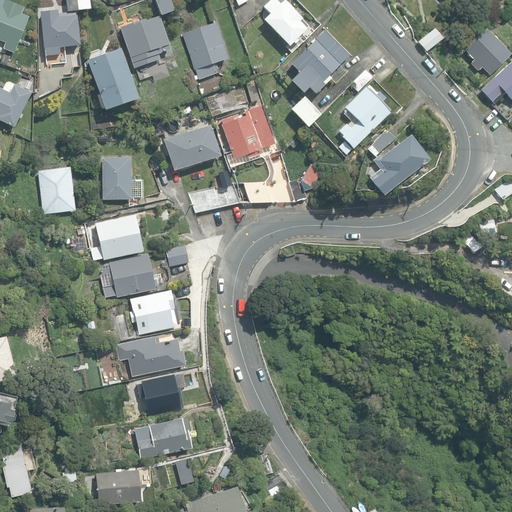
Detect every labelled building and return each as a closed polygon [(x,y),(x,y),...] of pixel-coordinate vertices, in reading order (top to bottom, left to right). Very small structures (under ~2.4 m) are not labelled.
[(3,48),(14,52),(30,17),(22,14),(25,8),(7,0),(6,0),(0,0),(0,41),(5,43),(3,48)] [(77,10),(75,0),(65,0),(66,11),(77,10)] [(75,0),(77,10),(89,9),(88,0),(75,0)] [(154,0),(159,16),(172,11),(168,0),(154,0)] [(262,20),(288,46),(306,29),(299,21),(302,18),(284,0),(282,0),(279,4),(274,0),(268,0),(262,6),(269,13),(262,20)] [(45,49),(45,56),(59,54),(58,48),(79,45),(76,15),(75,16),(75,15),(75,12),(57,14),(57,10),(39,12),(43,49),(45,49)] [(119,27),(134,69),(148,64),(146,58),(169,50),(157,16),(144,21),(143,19),(119,27)] [(195,69),(198,80),(202,78),(217,74),(213,63),(226,59),(215,23),(202,27),(181,34),(193,70),(195,69)] [(480,68),(488,75),(509,55),(483,29),(462,50),(472,60),(469,63),(477,71),(480,68)] [(289,80),(301,93),(302,93),(308,87),(314,93),(330,78),(327,75),(347,56),(323,30),(289,63),(297,72),(289,80)] [(417,42),(425,52),(439,39),(431,30),(417,42)] [(87,58),(104,110),(138,99),(121,48),(87,58)] [(70,53),(71,67),(80,66),(78,52),(70,53)] [(0,60),(8,63),(10,57),(3,54),(0,60)] [(501,91),(511,102),(511,58),(480,90),(491,102),(501,91)] [(349,85),(356,92),(371,77),(364,71),(349,85)] [(244,82),(250,102),(258,100),(252,80),(244,82)] [(0,120),(14,127),(31,93),(13,84),(9,92),(0,88),(0,120)] [(340,137),(352,149),(391,113),(389,111),(390,110),(382,102),(385,98),(378,91),(375,94),(368,87),(367,89),(365,86),(343,107),(356,122),(349,128),(345,124),(338,131),(342,135),(340,137)] [(290,110),(306,127),(321,114),(304,97),(290,110)] [(221,124),(234,158),(246,154),(247,158),(261,153),(260,149),(272,144),(258,107),(243,112),(245,116),(233,120),(231,116),(221,120),(222,124),(221,124)] [(163,139),(173,171),(202,161),(219,156),(210,124),(202,127),(163,139)] [(368,149),(375,155),(395,138),(385,129),(368,149)] [(369,177),(382,195),(429,160),(410,134),(381,157),(379,155),(372,160),(379,169),(369,177)] [(338,147),(345,154),(351,149),(344,142),(338,147)] [(101,157),(102,199),(130,199),(130,197),(142,197),(142,180),(130,180),(130,157),(101,157)] [(299,182),(301,183),(310,189),(321,171),(310,164),(300,180),(299,182)] [(37,171),(42,214),(74,210),(69,167),(37,171)] [(306,198),(301,183),(299,182),(300,180),(300,179),(289,182),(294,202),(306,198)] [(494,190),(500,200),(511,192),(511,185),(509,180),(494,190)] [(243,183),(249,202),(269,202),(263,182),(243,183)] [(188,193),(195,213),(239,203),(233,184),(188,193)] [(90,247),(93,260),(102,258),(102,260),(142,251),(133,213),(94,222),(99,245),(90,247)] [(463,242),(473,254),(481,247),(470,235),(463,242)] [(164,249),(169,266),(187,262),(183,244),(164,249)] [(102,286),(104,297),(115,295),(115,297),(154,289),(146,253),(107,261),(112,284),(102,286)] [(143,318),(146,332),(173,326),(173,325),(177,325),(173,308),(170,290),(129,298),(132,311),(130,312),(132,321),(143,318)] [(86,323),(88,331),(95,329),(93,321),(86,323)] [(127,358),(131,376),(185,364),(181,350),(179,350),(176,338),(158,342),(157,337),(153,338),(153,336),(115,344),(118,360),(127,358)] [(0,337),(0,381),(15,378),(5,337),(0,337)] [(25,360),(27,368),(38,365),(37,357),(25,360)] [(144,397),(148,416),(180,409),(180,408),(183,407),(179,387),(185,386),(182,374),(174,376),(173,374),(140,381),(141,383),(136,384),(139,398),(144,397)] [(93,394),(95,406),(103,404),(101,392),(93,394)] [(0,424),(4,426),(5,422),(7,423),(8,421),(9,422),(12,412),(10,411),(11,410),(6,409),(7,404),(0,401),(0,424)] [(140,459),(191,448),(187,428),(183,429),(181,418),(148,425),(151,437),(136,441),(140,459)] [(7,483),(11,497),(31,492),(19,443),(0,447),(0,449),(3,463),(1,464),(5,483),(7,483)] [(257,457),(264,475),(273,472),(266,453),(257,457)] [(95,473),(97,504),(139,500),(137,469),(121,471),(120,468),(115,469),(115,471),(95,473)] [(276,498),(289,489),(278,473),(265,482),(266,483),(271,491),(276,498)] [(184,504),(187,511),(243,511),(234,485),(184,504)]
